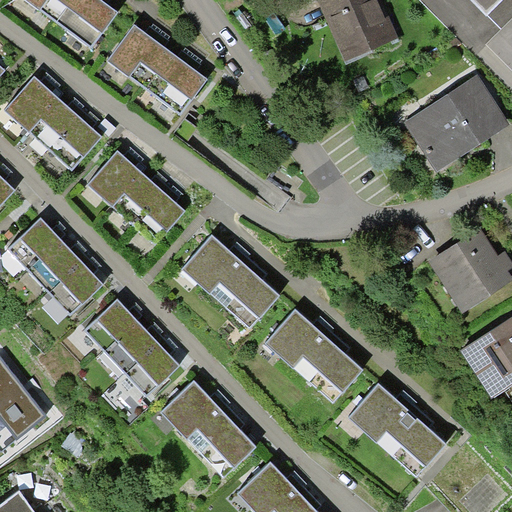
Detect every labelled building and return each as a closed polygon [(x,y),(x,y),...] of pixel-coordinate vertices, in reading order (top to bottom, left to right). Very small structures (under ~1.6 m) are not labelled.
[(26,0),(91,48),(118,12),(108,4),(110,0),(26,0)] [(382,0),(317,0),(346,64),(376,51),(374,48),(399,38),(382,0)] [(471,0),(486,15),(501,0),(471,0)] [(146,32),(134,24),(107,60),(181,115),(208,79),(197,71),(202,64),(182,50),(178,56),(165,46),(170,40),(150,26),(146,32)] [(369,86),(363,75),(353,80),(359,91),(369,86)] [(510,124),(477,75),(404,122),(437,172),(510,124)] [(40,81),(35,76),(4,110),(72,171),(103,137),(93,128),(97,124),(71,101),(68,105),(59,98),(63,93),(44,77),(40,81)] [(124,155),(118,150),(87,184),(155,245),(186,210),(176,202),(180,197),(155,176),(151,180),(142,172),(147,168),(128,151),(124,155)] [(0,206),(16,190),(5,180),(9,176),(0,166),(0,206)] [(52,229),(42,218),(8,249),(70,315),(104,284),(95,274),(99,270),(75,244),(70,249),(61,239),(66,234),(57,225),(52,229)] [(480,227),(428,261),(463,313),(511,280),(511,274),(509,270),(511,268),(511,261),(505,251),(499,255),(480,227)] [(230,249),(212,234),(181,269),(249,329),(280,294),(262,278),(266,274),(234,245),(230,249)] [(129,310),(118,298),(84,330),(146,397),(180,365),(170,355),(175,351),(152,326),(147,330),(138,320),(142,316),(133,306),(129,310)] [(313,324),(295,308),(264,343),(332,403),(363,369),(346,353),(350,349),(317,319),(313,324)] [(511,317),(461,351),(492,398),(511,384),(511,317)] [(0,356),(0,418),(17,440),(47,417),(0,357),(0,356)] [(210,397),(194,380),(160,411),(223,478),(257,447),(240,429),(245,425),(215,393),(210,397)] [(396,398),(378,383),(348,416),(416,477),(447,444),(429,428),(433,423),(400,393),(396,398)] [(271,461),(238,493),(255,511),(318,511),(317,510),(322,505),(291,473),(286,478),(271,461)] [(35,511),(19,490),(0,504),(0,511),(35,511)]
